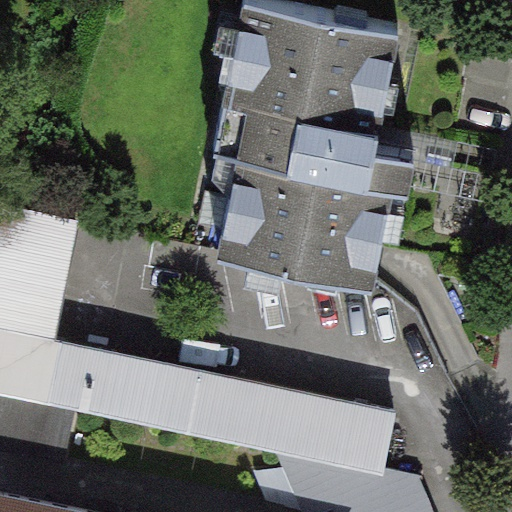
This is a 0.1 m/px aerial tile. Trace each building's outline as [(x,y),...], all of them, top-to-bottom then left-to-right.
[(390,78),(400,25),(368,19),(369,11),(339,5),(338,12),(275,0),(245,0),(237,47),(248,49),(244,72),(232,69),(217,146),(241,151),(221,251),(311,269),(310,275),(340,281),(341,275),(374,281),(394,183),(409,186),(417,149),(378,142),(386,101),(380,100),(385,77),(390,78)] [(398,410),(53,337),(78,222),(1,205),(0,208),(0,390),(78,407),(277,449),(385,471),(398,410)] [(0,445),(67,459),(78,407),(0,390),(0,445)] [(385,471),(277,449),(307,511),(325,511),(337,507),(339,511),(438,511),(422,477),(385,471)] [(0,511),(89,511),(1,494),(0,499),(0,511)]
